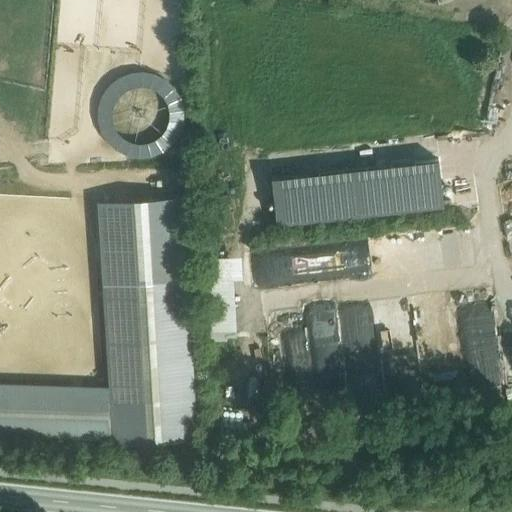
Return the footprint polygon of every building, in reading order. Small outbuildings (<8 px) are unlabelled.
[(277,171),(281,222),(449,207),(444,157),(277,171)] [(240,335),(239,275),(247,275),(247,251),(206,252),(207,336),(240,335)] [(187,279),(104,284),(113,448),(197,442),(187,279)] [(499,369),(487,296),(446,303),(455,359),(469,357),(472,373),(499,369)] [(275,320),(267,324),(273,375),(276,379),(301,376),(309,392),(302,338),(325,382),(358,378),(373,370),(369,334),(367,330),(364,309),(350,311),(342,315),(341,315),(311,331),(303,316),(275,320)] [(93,336),(0,349),(0,369),(82,358),(96,356),(93,336)] [(444,336),(419,338),(421,359),(445,358),(444,336)]
